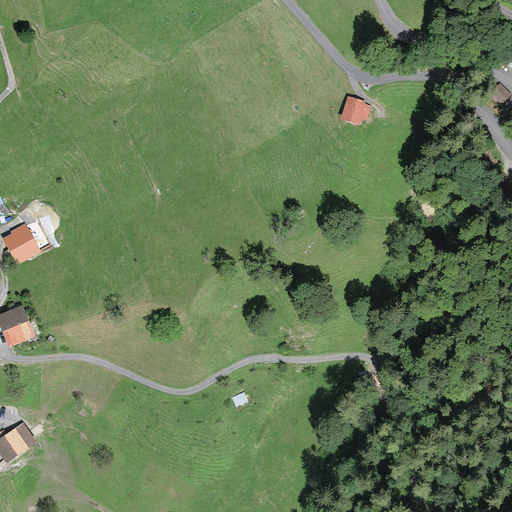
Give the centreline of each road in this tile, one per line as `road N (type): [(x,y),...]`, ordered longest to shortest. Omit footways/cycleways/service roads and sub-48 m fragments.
road 1 (track): [(98,361),(186,392),(254,359),(375,360)]
road 2 (residential): [(286,0),(352,68),(442,83),(511,138)]
road 3 (residential): [(379,0),(407,35),(511,79)]
road 4 (track): [(414,511),(392,392),(375,360)]
